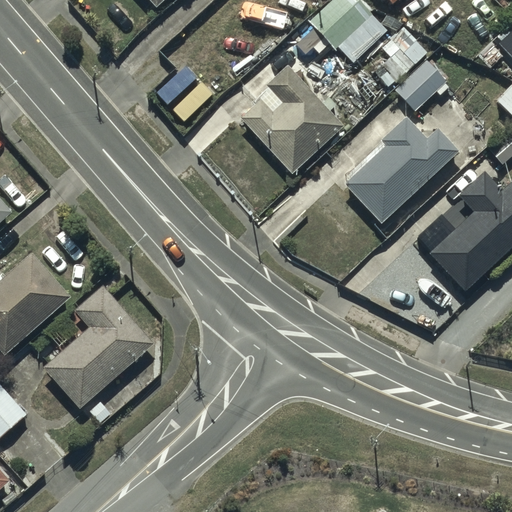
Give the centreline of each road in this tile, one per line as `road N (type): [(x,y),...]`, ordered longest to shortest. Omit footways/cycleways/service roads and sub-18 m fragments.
road 1 (secondary): [(0,36),(160,224),(293,335)]
road 2 (tertiary): [(293,335),(103,511)]
road 3 (secondary): [(293,335),(374,388),(511,431)]
